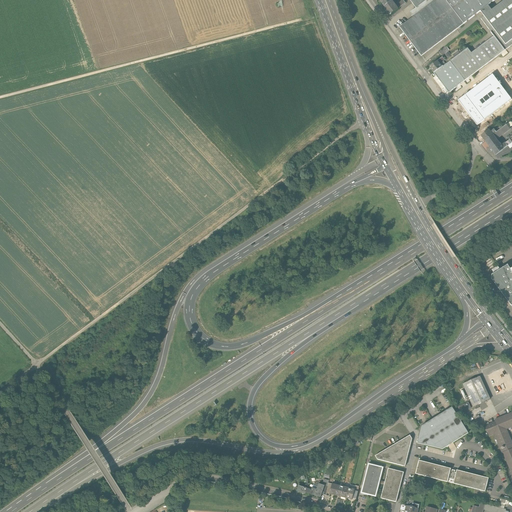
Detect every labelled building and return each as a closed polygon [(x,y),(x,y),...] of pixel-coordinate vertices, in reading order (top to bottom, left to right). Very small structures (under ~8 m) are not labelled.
[(435,0),(413,17),(399,27),(421,56),(480,11),(488,6),(495,0),(435,0)] [(409,0),(416,8),(410,12),(413,17),(435,0),(409,0)] [(511,0),(505,0),(491,10),(488,6),(480,11),(484,16),(481,19),(494,36),(504,51),(511,44),(511,0)] [(471,53),(467,48),(450,61),(464,81),(504,51),(494,36),(471,53)] [(442,54),(443,55),(449,50),(446,47),(439,52),(441,55),(442,54)] [(462,52),(460,49),(458,51),(457,50),(450,55),(448,52),(445,54),(448,58),(446,60),(440,65),(441,67),(462,52)] [(431,69),(434,73),(441,67),(440,65),(439,64),(437,61),(429,67),(430,68),(429,68),(431,70),(431,69)] [(449,93),(464,81),(450,61),(434,73),(449,93)] [(492,74),(458,100),(477,125),(511,99),(492,74)] [(511,123),(510,121),(496,132),(493,135),(496,139),(510,128),(510,127),(511,125),(511,123)] [(481,135),(485,141),(493,135),(496,132),(494,130),(492,131),(491,133),(488,129),(481,135)] [(485,141),(491,149),(499,143),(496,139),(493,135),(485,141)] [(511,142),(511,135),(509,138),(510,139),(502,145),(501,146),(499,143),(491,149),(496,155),(508,146),(511,142)] [(510,305),(511,305),(511,273),(510,269),(507,265),(491,275),(491,278),(510,305)] [(511,384),(504,368),(487,375),(496,395),(511,387),(511,384)] [(490,399),(480,376),(462,384),(473,407),(490,399)] [(418,443),(443,449),(469,433),(452,407),(421,426),(418,443)] [(511,425),(511,412),(495,419),(496,421),(485,426),(489,436),(494,434),(510,472),(511,470),(511,446),(505,429),(511,425)] [(405,467),(412,439),(410,436),(376,456),(378,460),(405,467)] [(454,481),(454,484),(485,492),(489,479),(457,471),(456,473),(455,473),(455,471),(452,470),(452,472),(450,472),(451,469),(419,461),(416,474),(447,482),(448,479),(454,481)] [(376,497),(380,484),(380,481),(384,467),(369,464),(361,493),(376,497)] [(385,482),(380,481),(380,484),(384,485),(381,499),(396,503),(404,473),(388,469),(385,482)] [(311,491),(307,489),(306,493),(320,498),(322,494),(325,486),(322,485),(319,484),(317,490),(312,488),(311,491)] [(330,495),(335,496),(338,486),(332,484),(330,495)] [(299,486),(297,492),(306,495),(306,493),(307,489),(299,486)] [(335,496),(341,498),(344,487),(338,486),(335,496)] [(349,489),(344,487),(341,498),(347,499),(349,489)] [(355,490),(349,489),(347,499),(352,500),(355,490)] [(504,508),(507,500),(501,498),(498,506),(504,508)] [(483,511),(484,510),(485,504),(481,503),(480,508),(474,506),(472,511),(483,511)]
